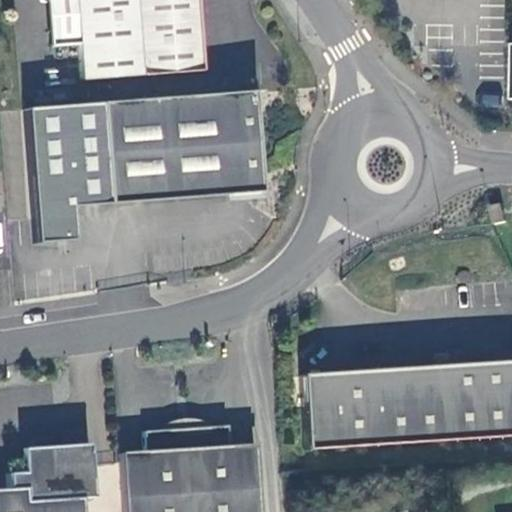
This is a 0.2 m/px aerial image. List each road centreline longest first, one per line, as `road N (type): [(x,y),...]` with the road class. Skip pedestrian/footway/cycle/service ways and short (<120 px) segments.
road 1 (unclassified): [(0,347),(128,330),(249,299),(303,268),(361,207)]
road 2 (unclassified): [(378,123),(348,46),(314,0)]
